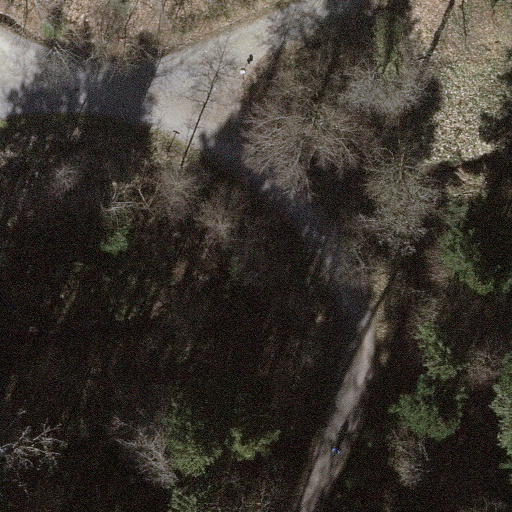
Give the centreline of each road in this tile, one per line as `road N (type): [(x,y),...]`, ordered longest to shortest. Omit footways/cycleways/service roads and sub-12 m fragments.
road 1 (track): [(0,42),(214,142),(293,205),(323,247),(343,282),(355,362),(346,406),(299,511)]
road 2 (track): [(329,0),(219,51),(94,91),(0,102)]
